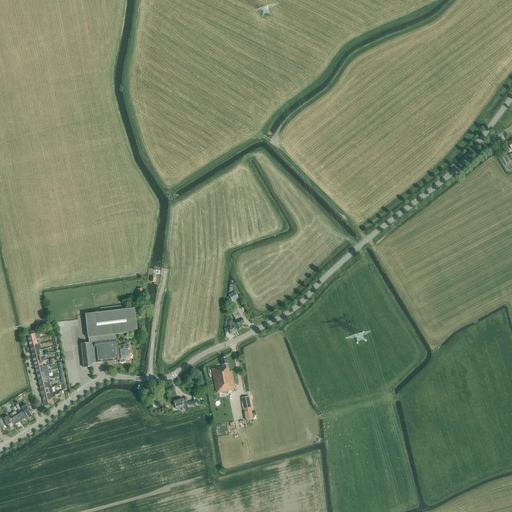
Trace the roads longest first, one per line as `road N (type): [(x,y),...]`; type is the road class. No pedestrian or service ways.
road 1 (tertiary): [(140,379),(175,374),(302,302),(453,171),(511,97)]
road 2 (tertiary): [(0,448),(96,381),(136,378)]
